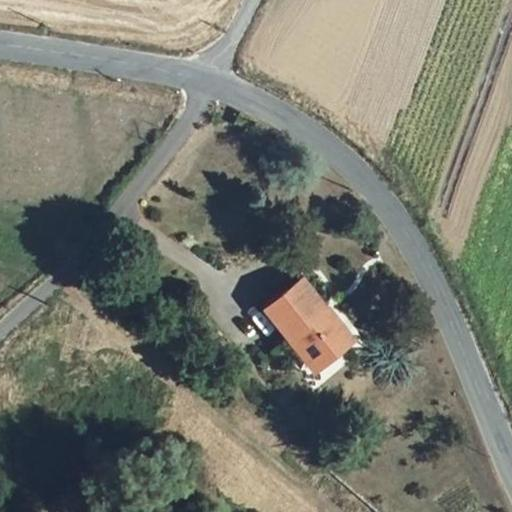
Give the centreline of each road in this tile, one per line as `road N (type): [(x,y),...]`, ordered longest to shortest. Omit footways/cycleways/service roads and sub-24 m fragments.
road 1 (tertiary): [(511,462),(406,233),(376,188),(295,119),(216,78)]
road 2 (unclassified): [(216,78),(125,203),(0,327)]
road 3 (tertiary): [(216,78),(0,41)]
